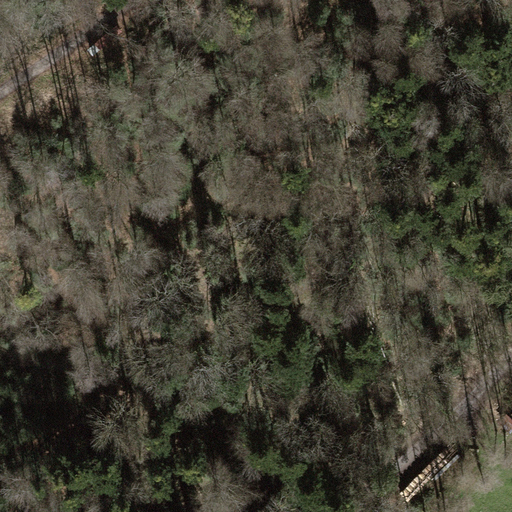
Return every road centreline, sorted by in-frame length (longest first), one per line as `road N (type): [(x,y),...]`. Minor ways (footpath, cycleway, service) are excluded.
road 1 (track): [(511,363),(369,511)]
road 2 (track): [(0,102),(154,0)]
